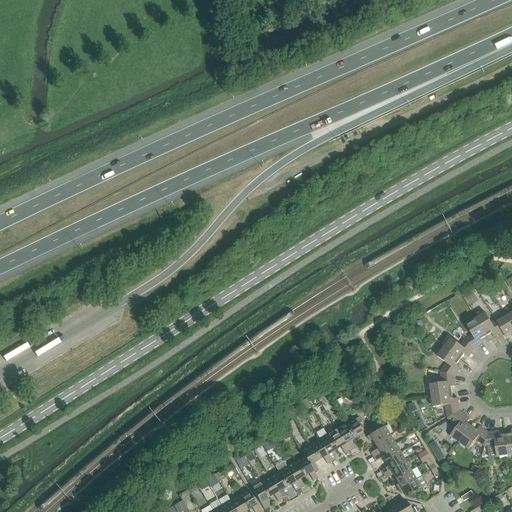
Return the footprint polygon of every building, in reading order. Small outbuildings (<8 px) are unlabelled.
[(487,336),(492,333),(494,337),(503,332),(498,322),(497,319),(492,323),(486,313),(476,319),(487,336)] [(503,332),(507,338),(511,335),(511,324),(507,316),(498,322),(503,332)] [(468,338),(475,349),(484,344),(482,339),(487,336),(476,319),(466,324),(473,335),(468,338)] [(414,326),(411,329),(419,335),(422,332),(414,326)] [(461,360),(464,355),(468,358),(475,349),(468,338),(466,339),(461,345),(451,338),(444,347),(461,360)] [(10,349),(12,354),(23,349),(20,344),(10,349)] [(457,364),(461,360),(444,347),(438,356),(447,364),(441,372),(455,376),(461,367),(457,364)] [(452,393),(452,387),(456,386),(455,376),(441,372),(443,383),(430,385),(432,396),(452,393)] [(323,389),(316,393),(317,395),(319,398),(326,395),(323,389)] [(453,399),(452,393),(432,396),(434,407),(446,405),(447,416),(460,409),(458,398),(453,399)] [(307,399),(299,403),(304,411),(312,406),(307,399)] [(460,409),(447,416),(449,420),(461,413),(460,409)] [(458,426),(451,436),(460,443),(472,427),(467,423),(470,419),(461,413),(449,420),(458,426)] [(354,439),(359,436),(360,439),(365,436),(361,429),(358,424),(361,423),(362,422),(359,417),(355,420),(354,418),(345,424),(354,439)] [(375,444),(390,435),(385,426),(384,427),(381,423),(377,426),(379,430),(367,436),(370,441),(372,440),(375,444)] [(446,423),(439,427),(445,432),(450,426),(446,423)] [(336,429),(349,451),(354,449),(349,442),(354,439),(345,424),(336,429)] [(472,427),(460,443),(469,450),(476,440),(485,446),(489,433),(480,426),(477,430),(472,427)] [(349,451),(336,429),(328,434),(336,449),(341,447),(345,453),(349,451)] [(288,431),(283,434),(286,439),(291,436),(288,431)] [(506,435),(500,436),(499,431),(489,433),(485,446),(496,445),(497,457),(509,455),(506,435)] [(336,449),(328,434),(319,439),(332,461),(336,459),(332,452),(336,449)] [(374,457),(396,444),(390,435),(375,444),(378,449),(371,453),(374,457)] [(332,461),(319,439),(310,445),(319,460),(323,457),(328,464),(332,461)] [(386,462),(401,453),(396,444),(374,457),(376,461),(383,457),(386,462)] [(319,460),(310,445),(301,450),(304,456),(305,456),(314,472),(318,469),(314,462),(319,460)] [(262,446),(257,450),(261,457),(267,454),(262,446)] [(425,450),(418,454),(424,463),(426,462),(430,459),(425,450)] [(252,453),(247,456),(250,462),(256,459),(252,453)] [(406,462),(401,453),(386,462),(388,466),(381,470),(384,475),(406,462)] [(245,456),(237,461),(241,469),(250,464),(245,456)] [(280,465),(288,460),(285,456),(277,461),(280,465)] [(314,472),(305,456),(304,456),(296,461),(305,476),(309,474),(313,481),(318,478),(314,472)] [(305,476),(296,461),(287,466),(300,488),(304,486),(300,479),(305,476)] [(393,475),(396,479),(411,470),(406,462),(384,475),(386,479),(393,475)] [(414,464),(418,473),(423,471),(419,462),(414,464)] [(232,465),(225,469),(228,475),(236,471),(232,465)] [(300,488),(287,466),(278,472),(287,487),(292,484),(296,491),(300,488)] [(224,470),(216,474),(220,481),(228,476),(224,470)] [(396,485),(399,489),(416,479),(411,470),(396,479),(399,484),(396,485)] [(287,487),(278,472),(269,477),(283,499),(287,496),(283,490),(287,487)] [(278,501),(283,499),(269,477),(261,482),(270,497),(274,495),(278,501)] [(416,479),(399,489),(401,494),(404,492),(407,497),(414,493),(422,488),(416,479)] [(206,481),(199,485),(202,490),(209,486),(206,481)] [(270,497),(261,482),(252,488),(265,510),(269,507),(265,500),(270,497)] [(239,495),(248,510),(252,507),(255,511),(260,511),(261,511),(248,490),(239,495)] [(472,491),(461,497),(464,501),(474,495),(472,491)] [(244,511),(248,510),(239,495),(230,500),(237,511),(244,511)] [(237,511),(230,500),(221,506),(225,511),(237,511)] [(182,501),(175,506),(178,511),(181,511),(187,509),(182,501)] [(395,504),(400,511),(412,511),(406,501),(401,504),(399,501),(395,504)]
